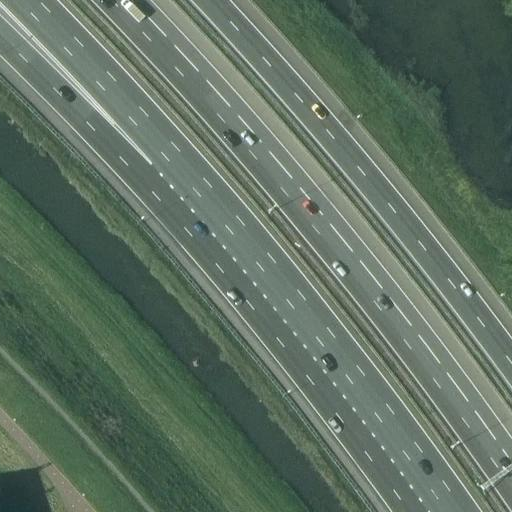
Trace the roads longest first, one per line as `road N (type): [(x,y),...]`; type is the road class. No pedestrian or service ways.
road 1 (motorway): [(511,476),(342,246),(121,0)]
road 2 (motorway): [(167,146),(378,400),(458,511)]
road 3 (motorway): [(511,358),(421,237),(214,0)]
road 4 (motorway): [(0,13),(167,146)]
road 5 (motorway): [(28,0),(167,146)]
